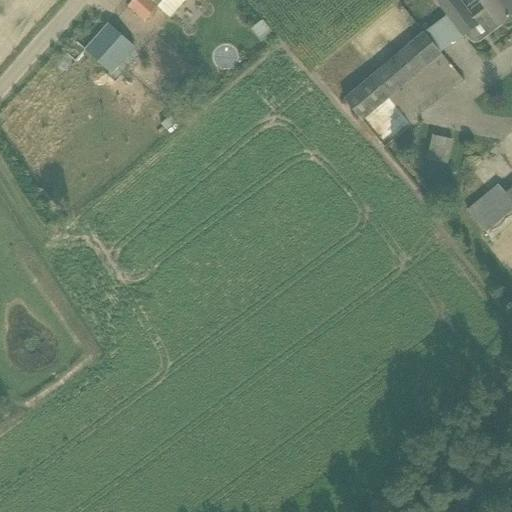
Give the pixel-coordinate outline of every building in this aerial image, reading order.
[(158,8),(162,4),(164,0),(134,0),(129,6),(147,22),(158,8)] [(482,23),(489,32),(490,33),(500,26),(511,16),(511,1),(511,0),(480,0),(482,3),(469,13),(459,0),(443,0),(439,3),(464,36),(482,23)] [(109,26),(86,52),(114,77),(137,51),(109,26)] [(345,101),(362,121),(442,54),(425,33),(345,101)] [(427,158),(448,162),(453,138),(432,134),(427,158)] [(511,223),(511,200),(506,193),(498,184),(490,191),(468,210),(468,211),(492,238),(493,240),(511,223)]
